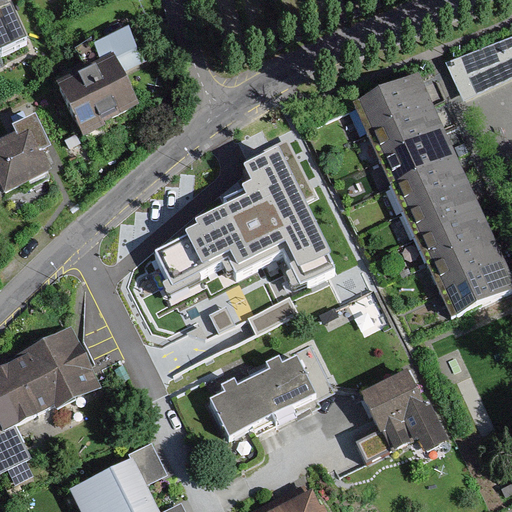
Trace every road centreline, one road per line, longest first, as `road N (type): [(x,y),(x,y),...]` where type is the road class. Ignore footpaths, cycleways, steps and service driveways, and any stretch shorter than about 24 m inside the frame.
road 1 (residential): [(207,507),(79,232)]
road 2 (residential): [(220,115),(283,80),(484,0)]
road 3 (residential): [(79,232),(220,115)]
road 4 (residential): [(336,420),(268,476),(207,507)]
road 5 (residential): [(178,0),(220,115)]
